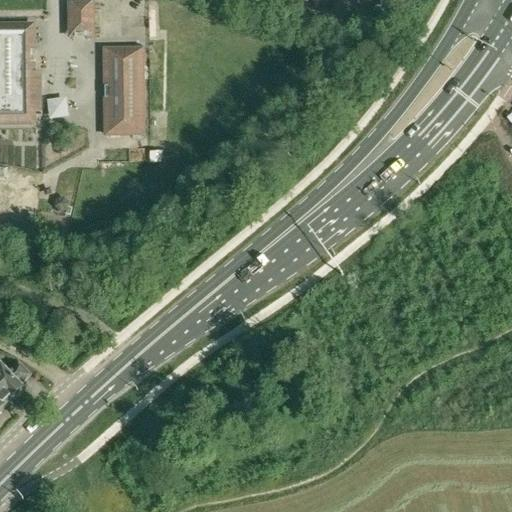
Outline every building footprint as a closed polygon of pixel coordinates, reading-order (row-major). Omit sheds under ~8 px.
[(0,26),(0,124),(34,124),(34,112),(40,112),(39,74),(33,74),(33,62),(24,62),(24,52),(33,52),(33,26),(0,26)] [(105,98),(106,136),(144,136),(143,50),(105,50),(105,88),(113,88),(113,98),(105,98)] [(163,156),(150,156),(151,168),(163,168),(163,156)] [(0,393),(9,403),(15,397),(18,398),(22,394),(21,392),(24,389),(21,385),(31,376),(19,362),(8,372),(0,364),(0,363),(0,393)] [(0,393),(0,415),(4,412),(3,409),(9,403),(0,393)]
